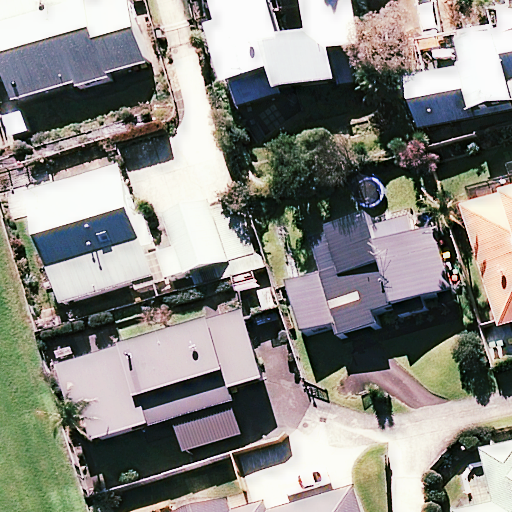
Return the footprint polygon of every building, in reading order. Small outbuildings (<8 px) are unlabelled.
[(132,0),(109,0),(81,8),(79,0),(25,0),(0,7),(0,78),(10,76),(19,107),(152,70),(132,0)] [(223,32),(236,90),(283,80),(287,99),(346,87),(340,58),(371,52),(360,0),(317,0),(327,44),(293,51),(281,0),(226,0),(233,30),(223,32)] [(511,15),(507,16),(511,37),(468,46),(475,76),(420,88),(429,133),(511,115),(511,15)] [(159,281),(128,174),(36,200),(67,308),(159,281)] [(511,200),(472,212),(508,332),(511,330),(511,200)] [(210,208),(172,219),(181,249),(165,254),(174,282),(227,266),(210,208)] [(341,334),(343,341),(384,329),(382,319),(428,306),(459,297),(435,214),(379,230),(376,220),(285,247),(313,343),(341,334)] [(63,374),(87,454),(243,406),(240,396),(270,387),(249,317),(63,374)] [(511,511),(511,451),(489,456),(500,508),(483,511),(511,511)] [(366,511),(360,491),(291,511),(273,511),(272,505),(248,511),(235,511),(234,507),(216,511),(366,511)]
